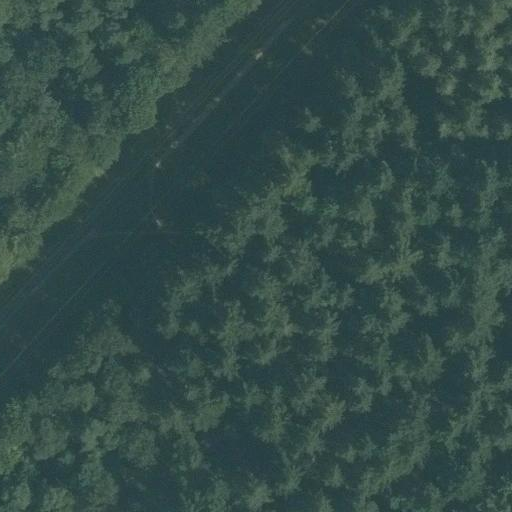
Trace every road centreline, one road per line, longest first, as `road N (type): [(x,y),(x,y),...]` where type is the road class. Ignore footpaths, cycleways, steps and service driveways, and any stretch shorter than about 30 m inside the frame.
road 1 (track): [(160,511),(148,0)]
road 2 (track): [(511,265),(151,233)]
